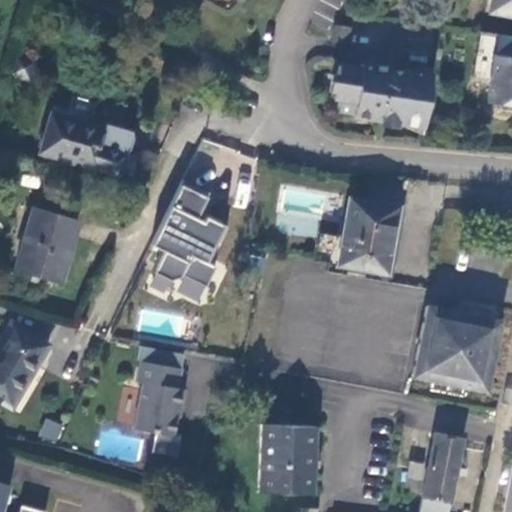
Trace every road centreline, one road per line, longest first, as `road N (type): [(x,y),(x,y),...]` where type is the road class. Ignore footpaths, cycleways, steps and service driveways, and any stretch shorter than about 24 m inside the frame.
road 1 (residential): [(280,119),(227,108),(199,117),(142,238),(88,318)]
road 2 (residential): [(511,171),(340,156),(280,119)]
road 3 (unknown): [(358,398),(212,372)]
road 4 (residential): [(280,119),(284,45),(305,0)]
